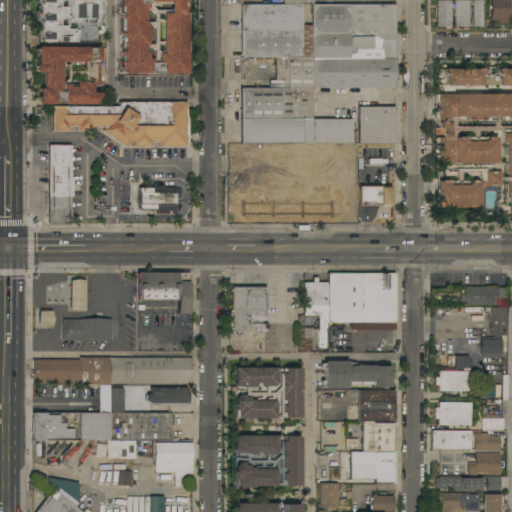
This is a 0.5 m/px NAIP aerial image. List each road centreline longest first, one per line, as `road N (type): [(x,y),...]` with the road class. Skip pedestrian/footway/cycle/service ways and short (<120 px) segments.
road 1 (residential): [(209,511),(209,0)]
road 2 (residential): [(414,249),(410,511)]
road 3 (residential): [(414,0),(414,249)]
road 4 (secondary): [(6,511),(6,353)]
road 5 (secondary): [(8,156),(8,0)]
